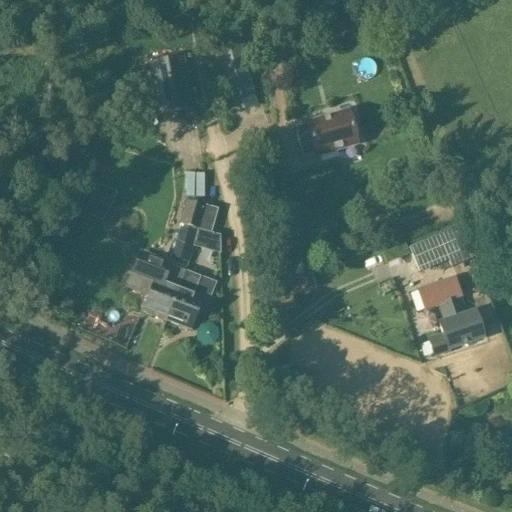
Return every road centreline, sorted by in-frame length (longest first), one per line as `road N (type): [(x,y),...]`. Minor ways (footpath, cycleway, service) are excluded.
road 1 (primary): [(394,511),(0,342)]
road 2 (track): [(235,415),(243,393),(245,295),(190,0)]
